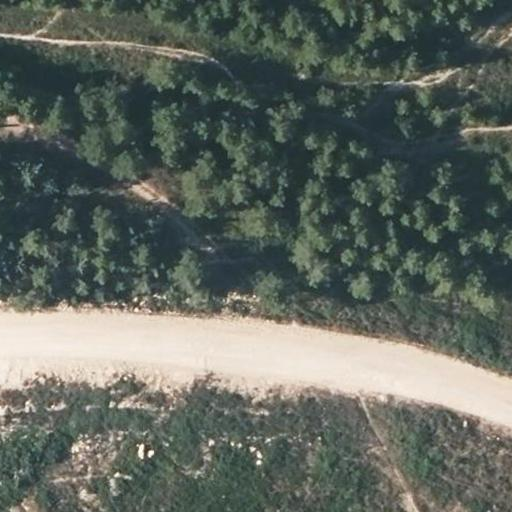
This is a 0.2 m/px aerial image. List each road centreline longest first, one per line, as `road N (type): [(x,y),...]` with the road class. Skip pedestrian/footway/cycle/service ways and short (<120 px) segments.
road 1 (primary): [(0,343),(204,355),(422,383),(511,414)]
road 2 (track): [(235,291),(115,159),(0,130)]
